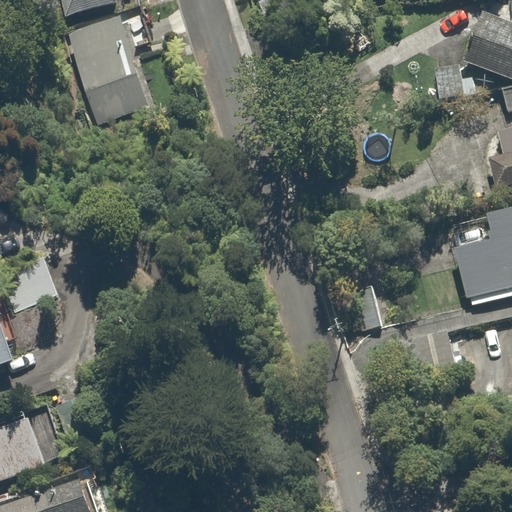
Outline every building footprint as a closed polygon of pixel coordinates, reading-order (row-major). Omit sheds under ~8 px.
[(132,4),(131,0),(73,0),(78,18),(132,4)] [(289,0),(256,0),(265,22),(294,12),(289,0)] [(511,23),(484,14),(469,63),(511,75),(511,23)] [(131,18),(74,34),(101,132),(158,116),(131,18)] [(511,127),(504,129),(510,162),(491,165),(496,189),(511,186),(511,127)] [(511,222),(454,238),(473,308),(511,297),(511,222)] [(373,267),(332,278),(351,344),(392,333),(373,267)] [(0,376),(22,370),(0,291),(0,376)] [(462,335),(407,346),(421,411),(475,400),(462,335)] [(0,500),(65,479),(45,417),(0,431),(0,500)] [(95,511),(87,487),(19,511),(95,511)]
